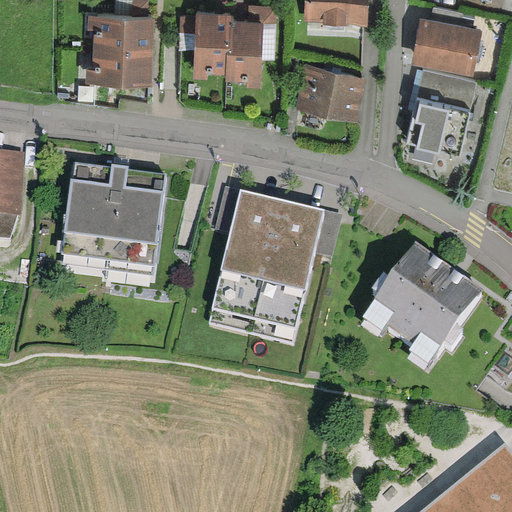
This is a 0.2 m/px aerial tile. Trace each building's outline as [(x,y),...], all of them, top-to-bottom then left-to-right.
[(130,0),(130,14),(86,12),(85,29),(92,29),(91,62),(83,62),(83,81),(150,83),(151,57),(151,36),(152,16),(146,16),(146,0),(130,0)] [(301,0),(301,20),(312,21),(364,24),(365,0),(301,0)] [(192,13),(177,13),(176,28),(192,29),(191,74),(204,74),(204,69),(223,69),(223,75),(243,75),(243,83),(259,84),(261,15),(240,15),(231,15),(231,8),(220,8),(192,7),(192,13)] [(476,23),(417,12),(408,60),(467,71),(476,23)] [(362,74),(303,62),(293,105),(353,118),(362,74)] [(473,80),(413,67),(405,105),(408,106),(402,136),(458,148),(473,80)] [(21,155),(0,153),(0,239),(4,240),(17,218),(21,155)] [(117,173),(77,168),(65,264),(158,277),(171,180),(117,173)] [(282,203),(242,193),(232,236),(210,329),(295,348),(316,257),(326,213),(282,203)] [(476,297),(410,249),(385,283),(379,279),(367,295),(374,300),(357,324),(377,339),(382,332),(410,352),(402,363),(420,376),(440,348),(446,353),(458,337),(451,332),(476,297)] [(511,511),(511,462),(501,449),(424,511),(511,511)]
